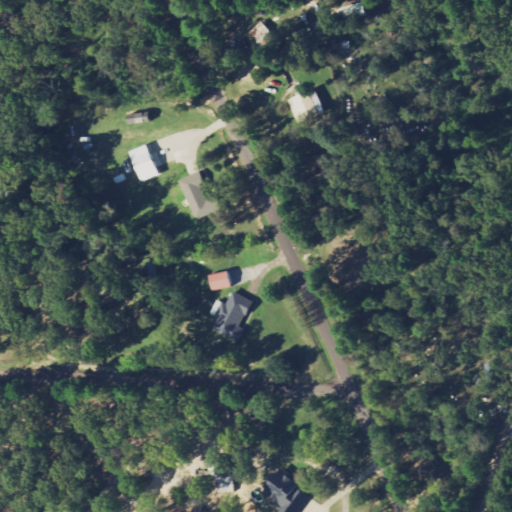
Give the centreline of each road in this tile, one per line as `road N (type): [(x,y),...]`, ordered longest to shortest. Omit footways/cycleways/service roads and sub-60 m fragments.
road 1 (residential): [(404,511),(176,0)]
road 2 (residential): [(0,368),(351,385)]
